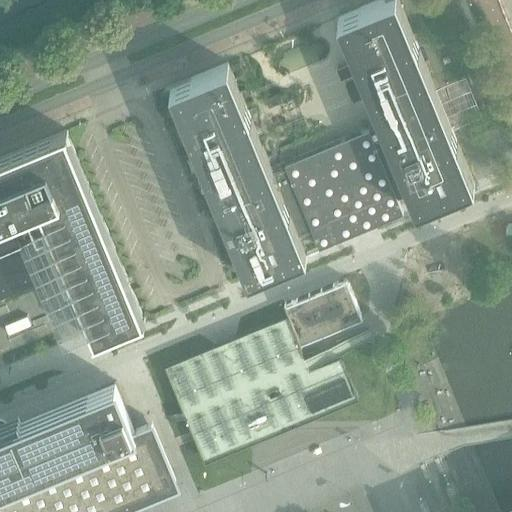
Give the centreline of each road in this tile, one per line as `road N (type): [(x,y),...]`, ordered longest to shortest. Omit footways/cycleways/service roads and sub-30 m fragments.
road 1 (unclassified): [(0,409),(511,197)]
road 2 (tertiary): [(0,127),(305,0)]
road 3 (tertiary): [(241,0),(0,102)]
